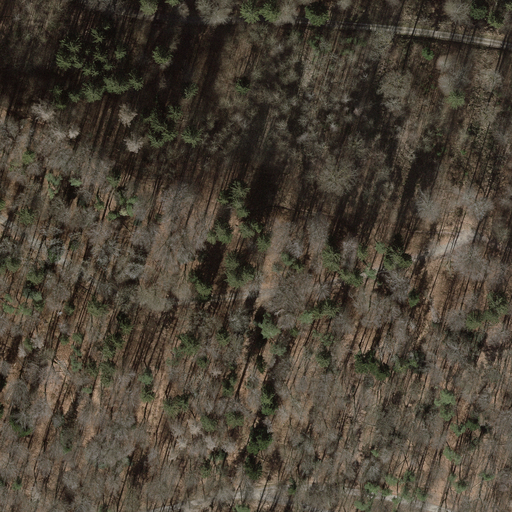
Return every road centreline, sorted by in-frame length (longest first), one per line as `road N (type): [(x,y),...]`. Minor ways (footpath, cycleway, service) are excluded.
road 1 (track): [(0,213),(121,298),(166,301),(324,284),(472,236)]
road 2 (track): [(511,48),(414,30),(140,15),(77,0)]
road 3 (track): [(250,491),(334,489),(446,511)]
